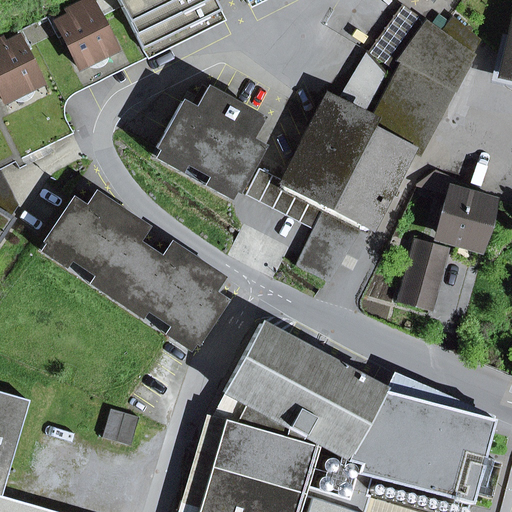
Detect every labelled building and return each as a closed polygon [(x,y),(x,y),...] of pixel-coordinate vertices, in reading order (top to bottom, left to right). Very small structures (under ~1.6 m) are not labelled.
[(78,68),(115,49),(90,0),(67,12),(70,16),(56,23),(78,68)] [(222,17),(223,17),(214,0),(117,0),(144,54),(145,53),(144,51),(220,13),(222,17)] [(247,0),(249,4),(251,8),(267,0),(247,0)] [(390,69),(395,62),(425,22),(402,5),(367,52),(390,69)] [(145,53),(148,60),(224,22),(222,17),(220,13),(144,51),(145,53)] [(438,15),(431,24),(441,30),(447,21),(438,15)] [(479,40),(452,17),(440,33),(425,22),(395,62),(400,64),(370,119),(365,129),(409,151),(413,153),(429,122),(434,124),(479,40)] [(511,78),(511,20),(499,75),(511,78)] [(0,94),(4,101),(41,83),(19,38),(5,45),(2,40),(0,41),(0,94)] [(386,73),(367,52),(337,103),(362,115),(386,73)] [(194,109),(181,102),(156,148),(158,150),(234,191),(236,193),(262,147),(249,139),(261,118),(206,88),(194,109)] [(360,220),(371,226),(409,151),(365,129),(370,119),(362,115),(337,103),(324,96),(282,181),(326,203),(360,220)] [(229,200),(234,191),(158,150),(154,158),(229,200)] [(259,169),(245,196),(313,230),(326,203),(282,181),(259,169)] [(0,211),(10,218),(18,206),(0,170),(0,211)] [(416,185),(449,194),(452,178),(435,171),(416,185)] [(94,276),(120,293),(149,250),(137,242),(147,228),(95,193),(85,207),(72,199),(43,242),(45,243),(70,260),(94,276)] [(455,242),(456,242),(454,251),(474,257),(488,204),(449,194),(438,234),(456,239),(455,242)] [(326,203),(313,230),(310,235),(344,252),(360,220),(326,203)] [(0,211),(0,237),(12,220),(10,218),(0,211)] [(334,267),(336,267),(344,252),(310,235),(295,266),(326,282),(334,267)] [(415,241),(399,302),(430,310),(446,249),(415,241)] [(65,268),(70,260),(45,243),(40,252),(65,268)] [(196,344),(225,301),(212,293),(222,278),(170,243),(161,258),(149,250),(120,293),(146,311),(170,326),(194,343),(196,344)] [(141,319),(146,311),(120,293),(94,276),(89,284),(141,319)] [(211,447),(305,488),(303,496),(350,511),(364,511),(368,500),(369,497),(364,495),(369,478),(470,505),(472,495),(482,459),(492,420),(382,391),(259,324),(223,393),(244,404),(234,423),(223,420),(216,444),(212,443),(211,447)] [(189,351),(194,343),(170,326),(164,335),(189,351)] [(492,420),(493,417),(392,373),(382,391),(492,420)] [(52,511),(1,497),(29,401),(0,392),(0,511),(52,511)] [(223,393),(209,417),(206,416),(181,502),(199,503),(210,467),(205,466),(211,447),(212,443),(216,444),(223,420),(234,423),(244,404),(223,393)] [(110,409),(102,438),(130,446),(139,418),(110,409)] [(298,511),(303,496),(305,488),(211,447),(205,466),(210,467),(199,503),(181,502),(177,511),(298,511)] [(472,495),(488,500),(498,463),(482,459),(472,495)] [(379,489),(376,485),(370,486),(369,491),(372,495),(377,494),(379,489)] [(390,493),(386,489),(381,489),(379,494),(383,498),(388,497),(390,493)] [(400,495),(397,491),(391,492),(390,497),(394,501),(399,500),(400,495)] [(411,498),(408,494),(402,495),(401,500),(404,504),(410,503),(411,498)] [(422,501),(419,497),(414,497),(411,501),(414,506),(419,506),(422,501)] [(432,503),(429,499),(424,500),(422,505),(425,509),(431,508),(432,503)] [(409,511),(368,500),(364,511),(409,511)] [(443,507),(440,502),(435,502),(432,507),(435,511),(440,511),(443,507)]
